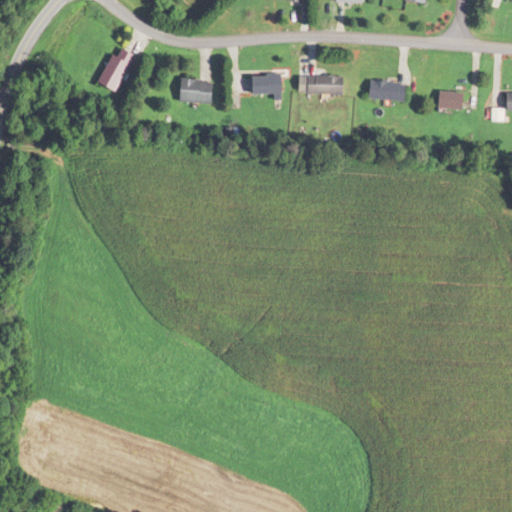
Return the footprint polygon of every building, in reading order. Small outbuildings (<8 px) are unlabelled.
[(125,56),(107,46),(87,83),(105,93),(125,56)] [(270,94),(270,74),(237,74),(237,94),(270,94)] [(332,77),(285,76),(285,94),(332,94),(332,77)] [(199,103),(200,81),(167,79),(166,102),(199,103)] [(355,99),(393,101),(394,83),(356,81),(355,99)] [(425,106),(449,112),(454,96),(429,89),(425,106)] [(511,110),(511,93),(495,94),(495,111),(511,110)]
